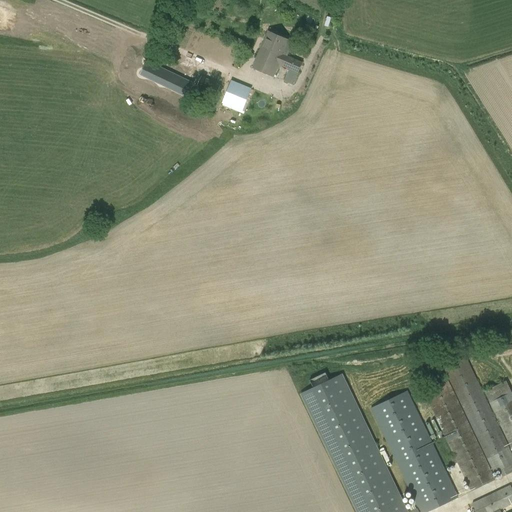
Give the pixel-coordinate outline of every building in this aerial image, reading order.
[(292,84),(298,73),(302,63),(286,57),(288,53),(293,55),(297,45),(288,41),(268,32),(252,68),(274,78),(279,65),(290,70),(285,81),(292,84)] [(192,52),(226,67),(234,50),(199,35),(192,52)] [(241,47),(244,41),(236,37),(233,43),(241,47)] [(187,95),(192,84),(155,66),(150,77),(187,95)] [(214,83),(202,77),(197,86),(210,92),(214,83)] [(247,100),(274,111),(278,102),(251,91),(251,89),(231,81),(221,104),(242,112),(247,100)] [(511,354),(511,344),(495,347),(496,356),(511,354)] [(511,471),(511,454),(466,358),(444,369),(494,474),(500,470),(503,476),(511,471)] [(355,511),(407,511),(342,374),(300,394),(355,511)] [(457,463),(471,492),(495,480),(448,380),(423,392),(454,456),(451,458),(454,465),(457,463)] [(511,448),(511,447),(511,392),(506,381),(484,392),(490,403),(489,403),(511,448)] [(419,511),(428,511),(458,498),(407,391),(370,409),(419,511)] [(511,488),(510,485),(472,503),(475,511),(500,511),(500,510),(511,504),(511,488)]
